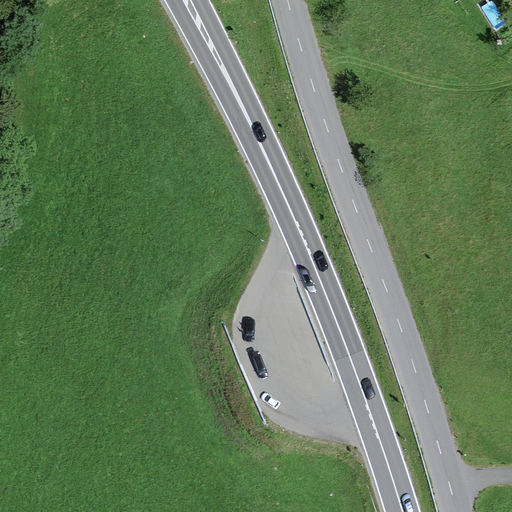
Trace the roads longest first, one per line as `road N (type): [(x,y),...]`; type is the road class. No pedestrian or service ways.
road 1 (trunk): [(401,511),(294,222),(187,0)]
road 2 (tertiary): [(455,511),(286,0)]
